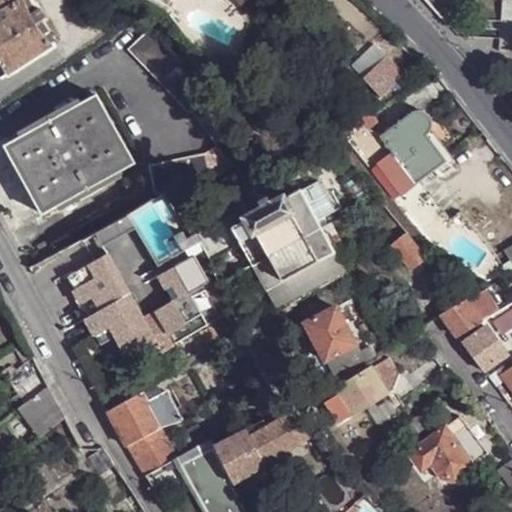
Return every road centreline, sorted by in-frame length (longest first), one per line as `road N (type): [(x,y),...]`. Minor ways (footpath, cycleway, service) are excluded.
road 1 (residential): [(0,257),(161,511)]
road 2 (residential): [(390,0),(424,29),(511,137)]
road 3 (residential): [(511,428),(433,325)]
